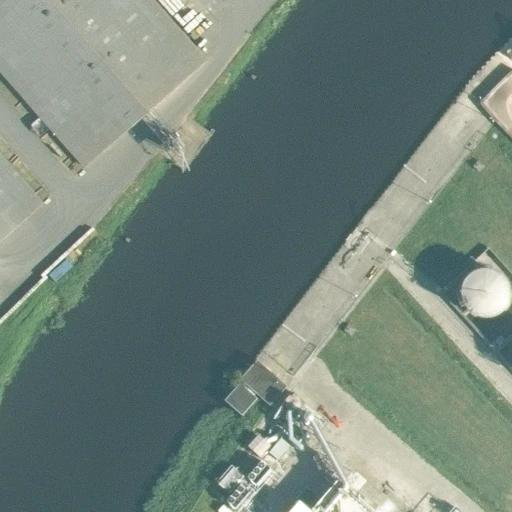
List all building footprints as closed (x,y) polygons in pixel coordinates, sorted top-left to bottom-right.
[(0,0),(0,72),(83,167),(129,128),(205,61),(151,0),(0,0)] [(0,240),(41,204),(0,157),(0,240)] [(511,311),(511,273),(486,283),(498,317),(511,311)] [(241,379),(262,398),(279,379),(258,361),(241,379)] [(248,458),(231,474),(252,496),(337,415),(311,389),(274,425),(276,427),(260,443),(272,455),(280,448),(282,450),(260,471),(248,458)] [(335,467),(344,458),(330,444),(321,454),(335,467)] [(401,461),(387,478),(403,491),(417,475),(401,461)] [(375,511),(340,481),(312,511),(301,503),(293,511),(375,511)] [(417,489),(410,500),(429,511),(436,502),(417,489)]
